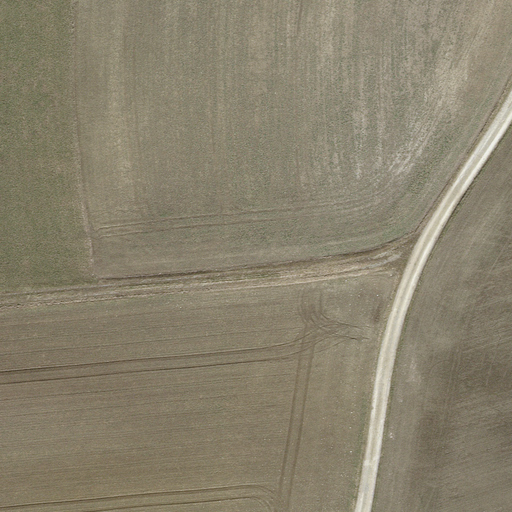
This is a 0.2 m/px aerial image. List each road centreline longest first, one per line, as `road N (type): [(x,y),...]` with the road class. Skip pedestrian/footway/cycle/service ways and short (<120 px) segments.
road 1 (track): [(366,511),(388,335),(426,247),(511,111)]
road 2 (track): [(0,304),(357,268),(426,247)]
